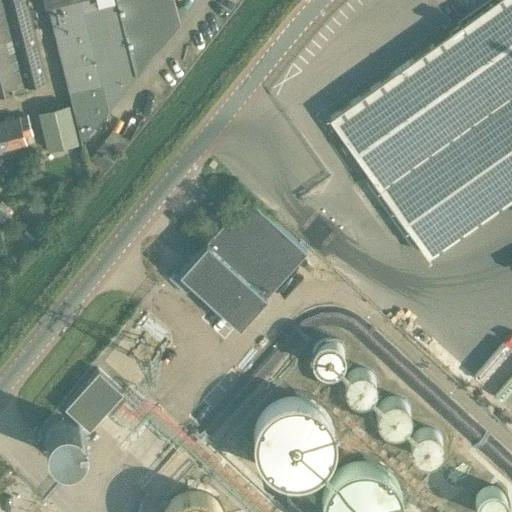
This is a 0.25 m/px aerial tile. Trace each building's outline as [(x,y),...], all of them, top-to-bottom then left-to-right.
[(24,0),(0,0),(0,148),(24,143),(24,142),(33,140),(31,133),(26,115),(18,117),(0,120),(0,90),(13,87),(15,92),(29,89),(28,83),(45,78),(24,0)] [(173,0),(45,0),(81,141),(179,21),(173,0)] [(428,256),(511,196),(511,0),(493,0),(462,22),(460,19),(450,26),(452,30),(330,117),(428,256)] [(77,141),(67,102),(38,109),(48,148),(77,141)] [(188,259),(178,271),(238,325),(306,250),(267,214),(247,196),(197,250),(188,259)] [(383,378),(379,372),(373,368),(365,366),(358,368),(352,372),(348,378),(346,385),(348,393),(352,399),(358,403),(365,404),(373,403),(379,398),(383,392),(384,385),(383,378)] [(98,369),(64,406),(87,428),(122,391),(98,369)] [(415,407),(411,401),(405,397),(397,396),(390,397),(384,401),(380,407),(378,415),(380,422),(384,428),(390,432),(397,434),(405,432),(411,428),(415,422),(416,414),(415,407)] [(330,424),(321,411),(308,402),(293,399),(278,402),(265,411),(256,424),(253,439),(256,455),(265,468),(278,476),(294,479),(309,476),(322,467),(330,454),(333,439),(330,424)] [(62,418),(56,419),(50,423),(45,428),(43,435),(43,441),(45,447),(48,453),(54,457),(60,459),(66,459),(73,457),(79,453),(83,447),(84,440),(84,433),(81,427),(76,422),(69,418),(62,418)] [(446,438),(442,432),(436,428),(428,427),(421,428),(415,432),(411,439),(409,446),(411,453),(415,459),(421,463),(429,465),(436,463),(442,459),(446,453),(447,446),(446,438)] [(403,488),(394,475),(381,466),(366,463),(350,466),(337,475),(329,488),(326,503),(327,511),(404,511),(406,503),(403,488)] [(511,511),(511,491),(511,490),(504,486),(497,484),(490,486),(484,490),(480,496),(478,503),(480,511),(511,511)] [(224,511),(217,500),(206,493),(193,491),(181,493),(170,501),(163,511),(162,511),(224,511)]
